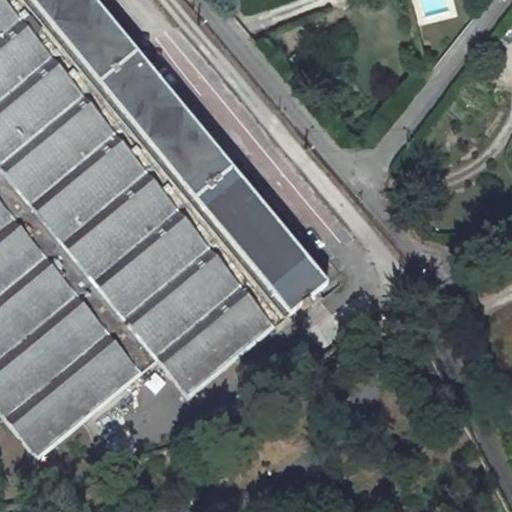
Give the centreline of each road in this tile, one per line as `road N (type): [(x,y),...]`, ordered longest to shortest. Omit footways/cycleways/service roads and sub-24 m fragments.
road 1 (residential): [(357,177),(207,0)]
road 2 (residential): [(497,0),(357,177)]
road 3 (residential): [(511,225),(428,263),(357,177)]
